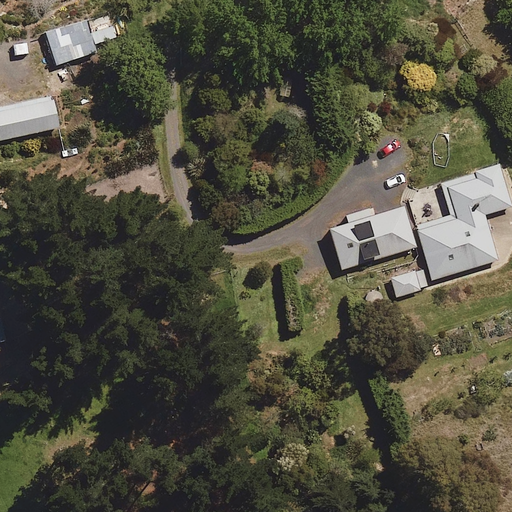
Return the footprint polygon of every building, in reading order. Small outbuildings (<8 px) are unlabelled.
[(54,65),(97,51),(95,44),(114,37),(110,25),(65,41),(61,30),(37,38),(41,49),(48,47),(54,65)] [(0,108),(0,140),(57,129),(50,98),(0,108)] [(510,208),(498,166),(440,184),(451,217),(414,228),(431,281),(497,261),(483,216),(510,208)] [(415,247),(402,208),(369,218),(366,210),(345,217),(348,225),(328,231),(341,271),(415,247)] [(427,288),(422,270),(390,279),(396,297),(427,288)]
